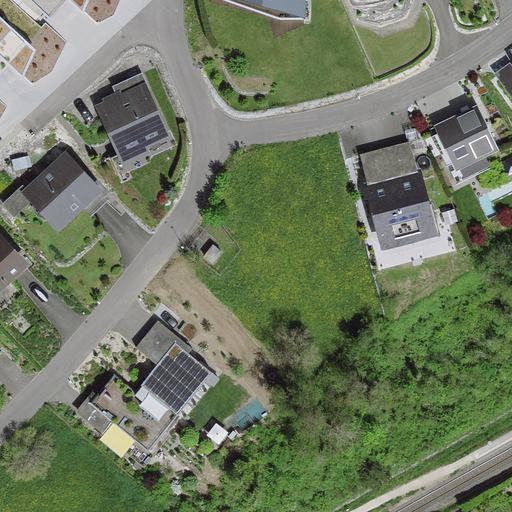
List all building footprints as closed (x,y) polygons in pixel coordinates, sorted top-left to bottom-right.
[(69,0),(26,0),(50,21),(69,0)] [(0,71),(27,42),(0,17),(0,71)] [(119,154),(162,134),(141,90),(99,109),(119,154)] [(475,106),(432,127),(453,170),(496,149),(475,106)] [(390,147),(359,155),(381,243),(436,229),(430,205),(424,206),(415,172),(398,177),(390,147)] [(55,226),(94,190),(64,157),(25,193),(55,226)] [(0,283),(22,264),(0,240),(0,283)] [(219,252),(211,245),(201,256),(210,263),(219,252)] [(173,343),(139,384),(175,414),(210,373),(173,343)] [(145,451),(175,414),(139,384),(133,391),(112,374),(88,403),(145,451)]
